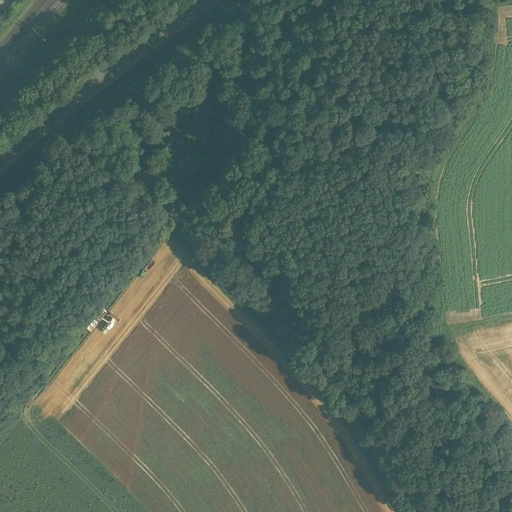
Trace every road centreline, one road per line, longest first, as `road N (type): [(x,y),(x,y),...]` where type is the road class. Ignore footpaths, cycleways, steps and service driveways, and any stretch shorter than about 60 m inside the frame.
road 1 (track): [(428,511),(359,413),(259,299),(46,116)]
road 2 (track): [(511,14),(493,23),(487,94),(433,158),(429,175),(437,326),(466,375),(511,425)]
road 3 (unclassified): [(0,155),(201,0)]
